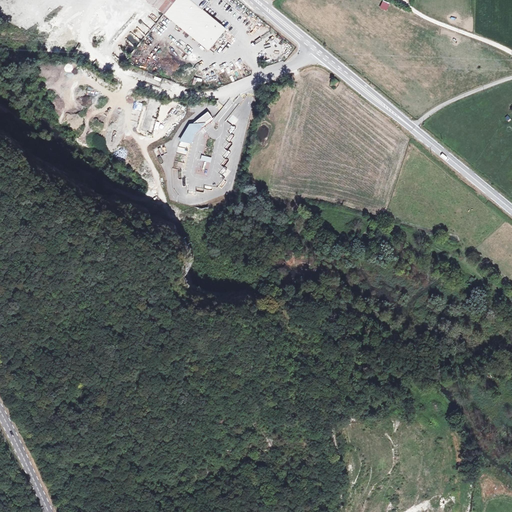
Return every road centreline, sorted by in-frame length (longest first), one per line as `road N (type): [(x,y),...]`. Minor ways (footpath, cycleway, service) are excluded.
road 1 (track): [(0,104),(61,162),(146,200)]
road 2 (unclassified): [(322,53),(218,93),(165,85)]
road 3 (secondary): [(414,125),(511,207)]
road 4 (unclassified): [(401,0),(511,54)]
